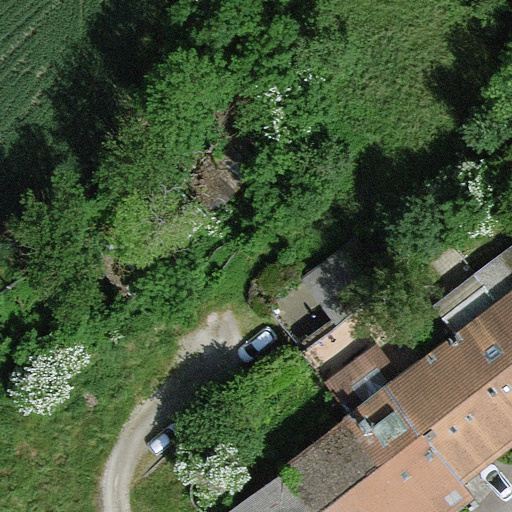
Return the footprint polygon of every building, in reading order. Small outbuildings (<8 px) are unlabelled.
[(511,242),(477,269),(498,297),(511,286),(511,242)] [(344,243),(303,274),(337,320),(379,289),(344,243)] [(435,301),(456,329),(498,297),(477,269),(435,301)] [(387,382),(457,475),(511,432),(511,286),(498,297),(456,329),(400,372),(387,382)] [(387,382),(400,372),(376,340),(327,378),(350,409),(387,382)] [(287,467),(320,511),(439,511),(469,490),(457,475),(387,382),(350,409),(282,462),(287,467)] [(320,511),(287,467),(229,511),(320,511)]
